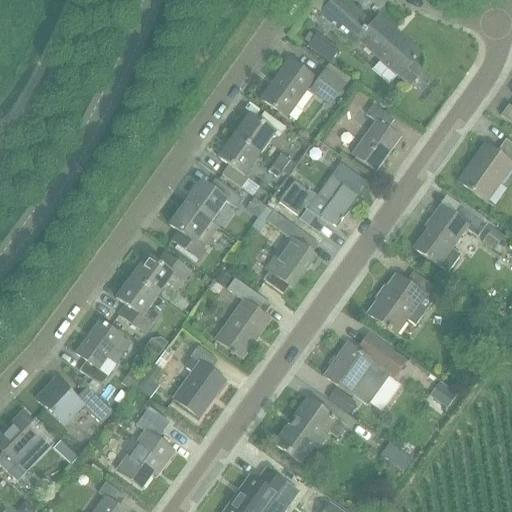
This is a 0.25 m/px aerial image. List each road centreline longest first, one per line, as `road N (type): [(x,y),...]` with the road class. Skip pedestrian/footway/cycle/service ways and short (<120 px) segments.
road 1 (residential): [(171,511),(505,36)]
road 2 (residential): [(0,392),(297,0)]
road 3 (tertiary): [(0,266),(91,137),(155,0)]
